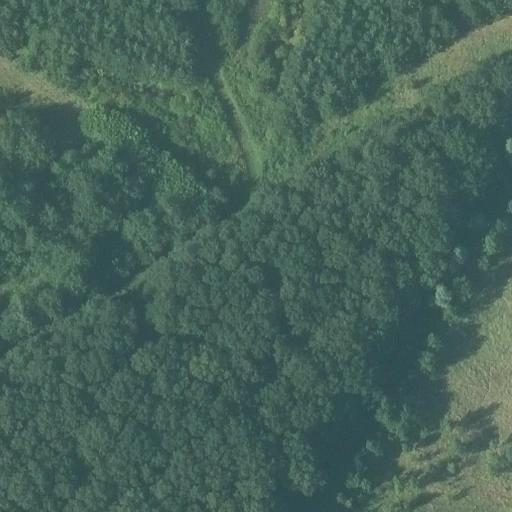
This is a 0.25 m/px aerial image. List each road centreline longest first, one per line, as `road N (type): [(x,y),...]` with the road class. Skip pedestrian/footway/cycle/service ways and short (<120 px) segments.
road 1 (track): [(0,367),(248,201),(247,172),(189,0)]
road 2 (track): [(295,511),(242,404),(146,326),(122,291)]
